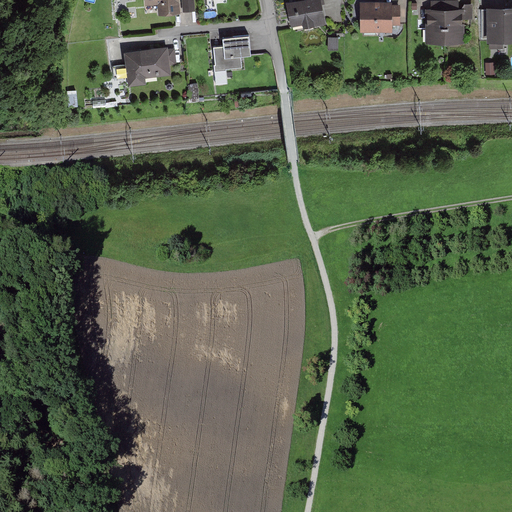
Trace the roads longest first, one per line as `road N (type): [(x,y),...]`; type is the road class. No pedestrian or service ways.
road 1 (track): [(295,173),(338,336),(308,511)]
road 2 (track): [(511,198),(311,234)]
